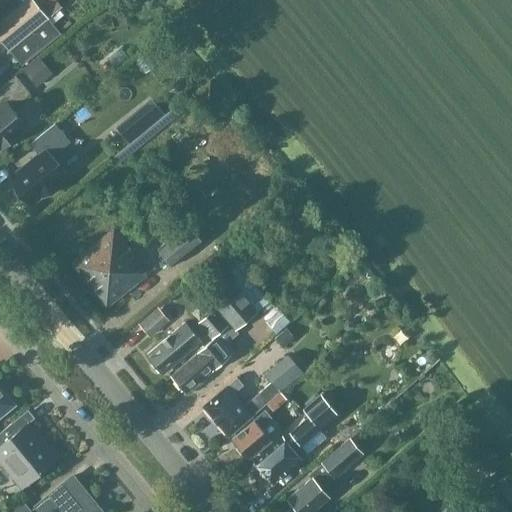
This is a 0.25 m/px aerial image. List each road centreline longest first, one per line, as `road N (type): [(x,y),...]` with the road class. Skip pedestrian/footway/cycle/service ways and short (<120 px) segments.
road 1 (tertiary): [(212,511),(53,317)]
road 2 (residential): [(18,348),(152,511)]
